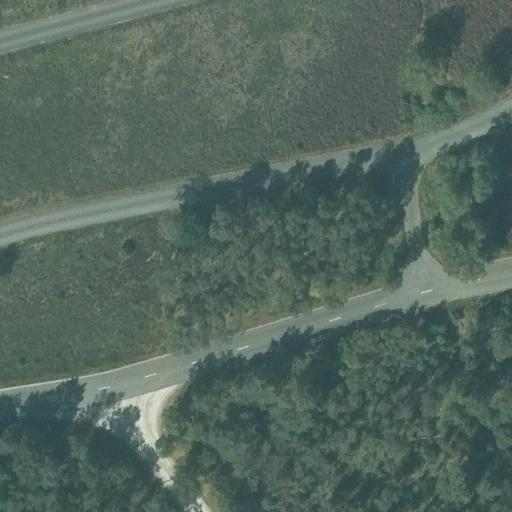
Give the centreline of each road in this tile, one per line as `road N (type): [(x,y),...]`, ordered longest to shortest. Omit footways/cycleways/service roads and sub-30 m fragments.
road 1 (unknown): [(0,45),(219,0)]
road 2 (unknown): [(401,147),(429,296)]
